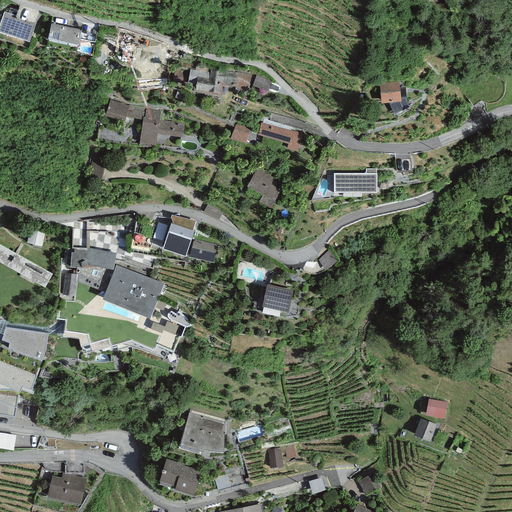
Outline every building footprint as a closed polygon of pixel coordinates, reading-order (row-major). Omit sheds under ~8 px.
[(17,17),(4,13),(0,24),(0,35),(29,44),(35,27),(15,21),(17,17)] [(81,31),(51,25),(48,42),(78,48),(81,31)] [(207,66),(196,64),(195,71),(190,70),(189,73),(187,85),(187,86),(196,87),(197,78),(209,79),(210,73),(206,73),(207,66)] [(237,72),(210,70),(210,73),(209,79),(197,78),(196,87),(195,94),(222,98),(223,88),(236,89),(244,93),(249,85),(252,87),(256,77),(249,74),(237,72)] [(187,85),(189,73),(175,71),(173,82),(187,85)] [(256,76),(256,77),(252,87),(267,93),(272,83),(256,76)] [(399,82),(379,84),(381,106),(389,105),(394,116),(407,110),(406,88),(399,88),(399,82)] [(130,107),(110,101),(105,118),(124,124),(126,118),(129,109),(130,107)] [(146,112),(129,109),(126,118),(142,121),(143,118),(145,119),(146,112)] [(161,112),(146,110),(146,112),(145,119),(143,118),(142,121),(139,145),(155,147),(157,135),(182,139),(184,124),(160,121),(161,112)] [(233,136),(248,141),(253,127),(238,122),(233,136)] [(293,132),(261,123),(256,141),(287,150),(297,152),(303,134),(294,131),(293,132)] [(258,169),(247,187),(263,196),(259,204),(270,210),(285,184),(258,169)] [(365,175),(334,175),(334,196),(377,196),(377,169),(365,169),(365,175)] [(196,222),(172,217),(171,220),(172,222),(172,224),(172,226),(171,226),(162,253),(186,260),(192,242),(194,233),(193,233),(196,222)] [(45,232),(30,229),(27,245),(42,248),(45,232)] [(217,246),(195,241),(191,258),(213,263),(217,246)] [(34,284),(34,283),(45,289),(53,275),(0,246),(0,264),(19,276),(34,284)] [(87,249),(72,249),(70,270),(80,270),(88,267),(113,272),(117,254),(87,249)] [(164,285),(117,266),(102,303),(150,321),(164,285)] [(268,273),(241,266),(239,276),(265,283),(268,273)] [(77,275),(65,274),(63,296),(75,297),(77,275)] [(293,292),(267,287),(262,309),(288,315),(293,292)] [(157,319),(154,324),(163,329),(166,324),(157,319)] [(29,331),(6,329),(1,342),(9,345),(8,350),(41,365),(46,353),(48,336),(29,331)] [(37,377),(0,362),(0,390),(18,400),(20,401),(22,393),(25,392),(30,395),(37,377)] [(18,400),(0,390),(0,418),(15,421),(18,400)] [(447,402),(429,399),(426,414),(444,418),(447,402)] [(226,419),(190,409),(180,444),(202,450),(223,451),(226,419)] [(436,425),(421,418),(414,432),(429,439),(436,425)] [(0,442),(16,445),(18,432),(0,428),(0,442)] [(280,448),(268,450),(270,466),(283,465),(280,448)] [(159,479),(175,484),(174,488),(193,493),(200,470),(184,465),(184,463),(166,458),(159,479)] [(373,472),(358,480),(366,494),(380,487),(373,472)] [(81,502),(86,477),(62,473),(62,477),(52,475),(47,495),(81,502)] [(314,491),(327,488),(324,475),(311,478),(314,491)] [(263,511),(262,502),(219,511),(263,511)]
